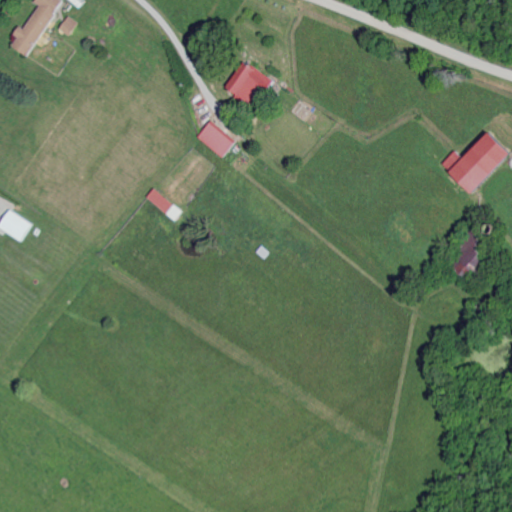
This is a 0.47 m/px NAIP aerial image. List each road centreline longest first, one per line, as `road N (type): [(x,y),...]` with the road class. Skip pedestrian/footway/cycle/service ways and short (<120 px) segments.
road 1 (residential): [(322,0),(511,73)]
road 2 (residential): [(140,0),(232,126)]
